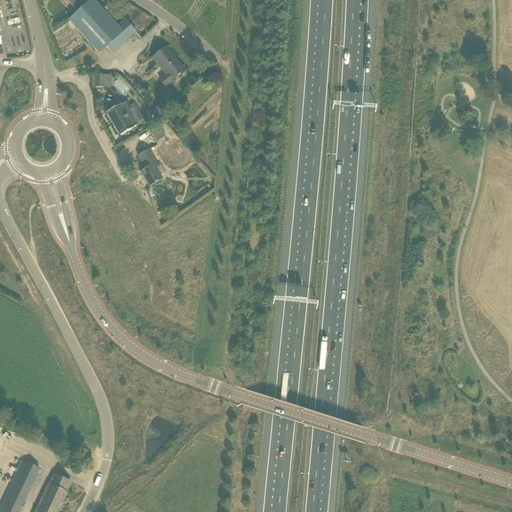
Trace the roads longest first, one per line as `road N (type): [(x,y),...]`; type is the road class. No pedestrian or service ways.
road 1 (tertiary): [(511,484),(152,362),(99,314),(48,173)]
road 2 (motorway): [(323,0),(277,511)]
road 3 (motorway): [(315,511),(354,0)]
road 4 (track): [(234,0),(197,340),(156,329)]
road 5 (unclassified): [(84,511),(106,460),(103,403),(0,206)]
road 6 (residential): [(125,183),(91,124),(81,85),(65,76),(45,79)]
